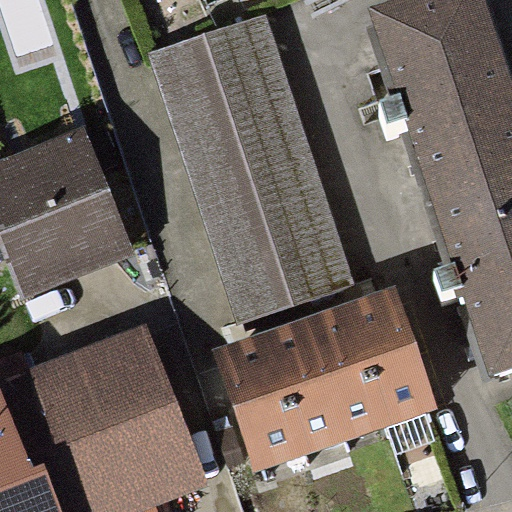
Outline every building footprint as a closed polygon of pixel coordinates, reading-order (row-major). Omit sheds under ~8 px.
[(511,89),(483,0),(412,0),(370,14),(490,383),(511,376),(511,89)] [(270,37),(157,73),(242,339),(355,303),(270,37)] [(91,152),(0,188),(0,246),(23,304),(134,259),(91,152)] [(390,321),(209,383),(247,494),(429,432),(390,321)] [(148,349),(0,409),(0,511),(159,511),(207,493),(148,349)]
